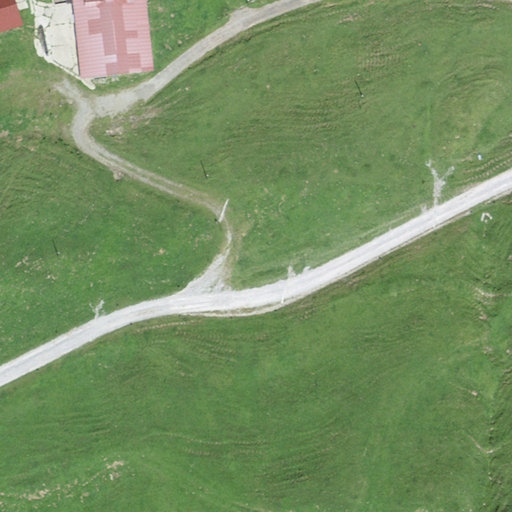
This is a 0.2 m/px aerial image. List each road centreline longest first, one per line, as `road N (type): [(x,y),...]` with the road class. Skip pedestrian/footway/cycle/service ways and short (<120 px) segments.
road 1 (track): [(297,0),(184,57),(110,113),(67,104),(71,136),(225,216),(233,245),(200,308)]
road 2 (unclassified): [(511,184),(427,219),(267,305),(131,312),(0,375)]
